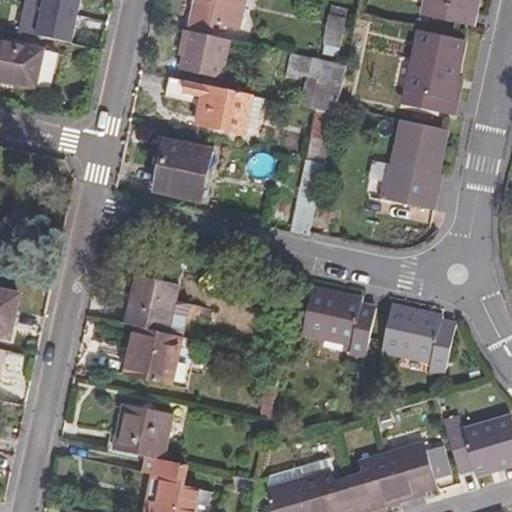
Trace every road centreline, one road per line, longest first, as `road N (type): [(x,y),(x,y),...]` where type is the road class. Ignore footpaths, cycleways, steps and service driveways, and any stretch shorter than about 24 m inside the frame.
road 1 (residential): [(458,275),(422,277),(83,207)]
road 2 (residential): [(17,511),(83,207)]
road 3 (residential): [(458,275),(511,39)]
road 4 (residential): [(96,149),(129,0)]
